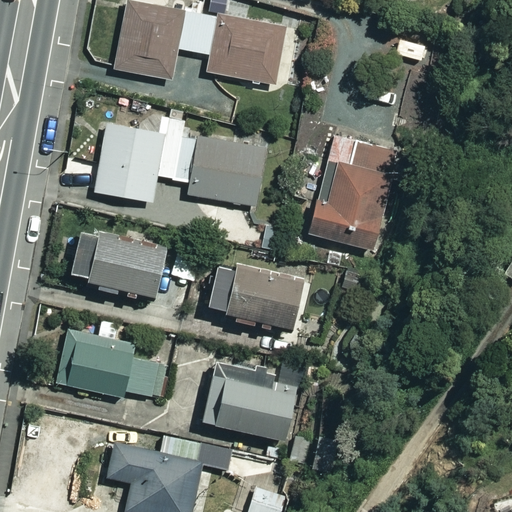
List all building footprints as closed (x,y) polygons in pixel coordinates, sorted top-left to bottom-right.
[(291,30),(132,2),(120,71),(177,82),(182,50),(215,56),(212,74),(281,86),(291,30)] [(189,123),(166,119),(141,132),(112,127),(100,194),(156,203),(160,178),(194,184),(192,196),(261,208),(271,149),(187,135),(189,123)] [(400,152),(337,138),(315,237),(378,251),(400,152)] [(98,283),(96,290),(141,300),(142,293),(158,297),(169,251),(85,232),(74,278),(98,283)] [(511,245),(497,271),(511,280),(511,245)] [(201,283),(207,255),(182,249),(175,277),(201,283)] [(293,332),(306,283),(237,265),(236,269),(221,265),(209,310),(238,318),(236,324),(254,328),(256,323),(293,332)] [(107,319),(103,339),(73,333),(63,384),(124,395),(125,391),(163,399),(169,366),(137,359),(139,346),(121,342),(124,323),(107,319)] [(296,339),(267,334),(264,351),(292,357),(296,339)] [(304,385),(225,365),(210,427),(288,447),(304,385)] [(199,462),(207,463),(231,468),(236,445),(204,439),(199,462)] [(197,511),(207,463),(199,462),(118,445),(111,478),(136,483),(130,511),(197,511)] [(281,511),(286,496),(257,488),(250,511),(247,511),(238,509),(236,511),(281,511)]
